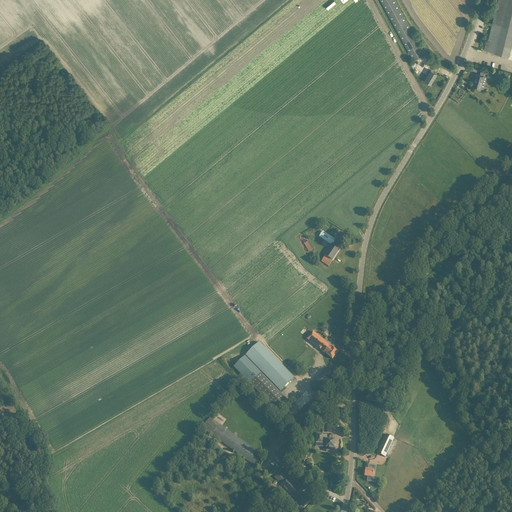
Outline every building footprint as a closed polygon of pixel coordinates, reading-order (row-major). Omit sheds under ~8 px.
[(380,0),(413,61),(425,55),(395,0),(380,0)] [(487,51),(509,56),(511,43),(511,0),(498,0),(488,39),(490,40),(487,51)] [(425,80),(431,84),(437,73),(431,70),(425,80)] [(472,85),(481,88),(484,76),(476,74),(472,85)] [(323,255),(324,256),(321,261),(328,266),(332,261),(347,238),(340,233),(335,240),(323,232),(319,237),(330,244),(323,255)] [(308,252),(313,249),(308,240),(303,243),(308,252)] [(307,339),(332,359),(338,352),(313,332),(307,339)] [(246,356),(280,392),(294,378),(259,342),(246,356)] [(304,366),(308,361),(303,357),(299,362),(304,366)] [(324,373),(332,381),(335,378),(327,370),(324,373)] [(250,384),(277,412),(288,402),(260,373),(250,384)] [(291,407),(295,411),(308,398),(304,394),(291,407)] [(286,411),(279,418),(286,425),(293,418),(286,411)] [(258,464),(257,462),(262,455),(210,418),(202,430),(203,431),(204,429),(256,467),(258,464)] [(327,440),(323,439),(323,434),(317,434),(316,442),(322,443),(322,447),(326,447),(326,451),(331,452),(331,451),(335,452),(335,447),(334,447),(334,440),(327,439),(327,440)] [(390,437),(386,434),(377,454),(385,457),(394,438),(390,437)] [(192,453),(206,465),(214,455),(200,444),(192,453)] [(219,464),(222,458),(217,455),(213,462),(219,464)] [(364,476),(373,477),(374,470),(373,470),(373,466),(369,465),(368,470),(365,469),(364,476)] [(280,472),(274,477),(282,485),(281,485),(298,501),(304,507),(310,501),(288,478),(287,479),(280,472)]
